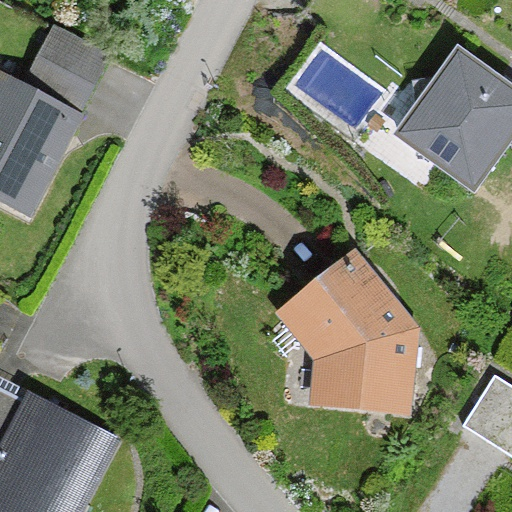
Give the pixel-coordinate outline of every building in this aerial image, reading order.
[(0,209),(30,224),(91,101),(109,63),(52,35),(23,92),(0,81),(0,209)] [(511,151),(511,91),(458,53),(389,147),(472,207),(511,151)] [(323,288),(279,324),(316,370),(310,414),(405,427),(417,335),(358,260),(323,288)] [(511,386),(495,376),(462,429),(486,445),(511,460),(511,386)] [(0,511),(71,511),(109,439),(0,382),(0,511)]
